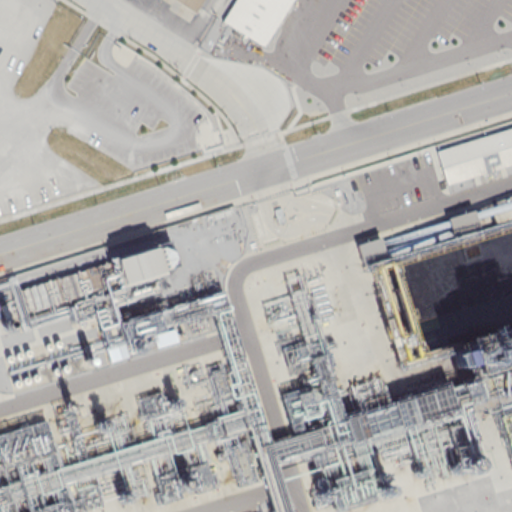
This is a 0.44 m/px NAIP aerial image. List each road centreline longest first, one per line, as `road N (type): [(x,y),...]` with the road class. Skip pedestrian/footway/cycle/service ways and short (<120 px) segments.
road 1 (residential): [(511,89),(0,254)]
road 2 (residential): [(260,138),(245,104),(90,0)]
